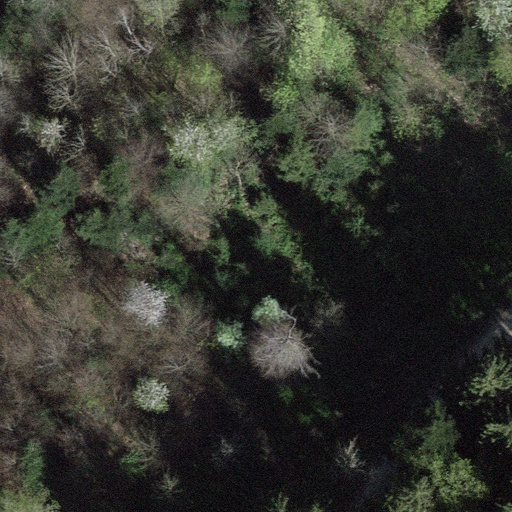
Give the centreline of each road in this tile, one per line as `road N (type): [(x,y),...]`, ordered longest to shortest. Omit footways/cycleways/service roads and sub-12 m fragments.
road 1 (track): [(206,511),(511,286)]
road 2 (track): [(511,320),(365,511)]
